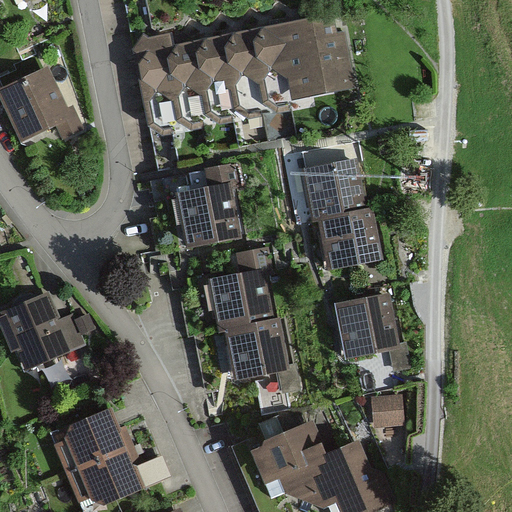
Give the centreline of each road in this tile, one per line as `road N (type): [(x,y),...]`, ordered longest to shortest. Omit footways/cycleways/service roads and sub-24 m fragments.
road 1 (residential): [(425,511),(447,59),(442,0)]
road 2 (residential): [(219,511),(142,349),(70,259)]
road 3 (residential): [(70,259),(112,211),(122,183),(86,0)]
